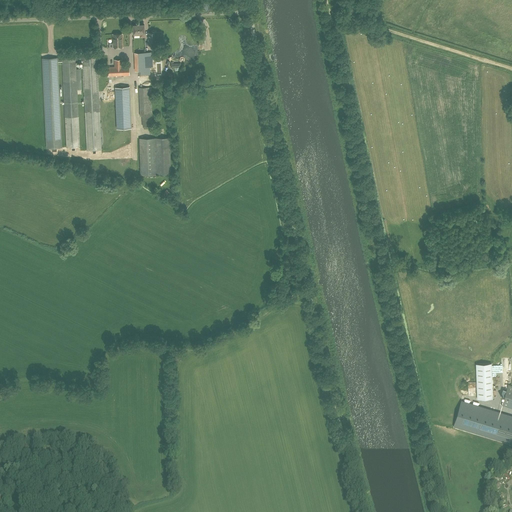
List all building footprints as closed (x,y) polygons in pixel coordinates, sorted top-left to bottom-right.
[(140,37),(145,37),(144,24),(133,25),(134,34),(140,33),(140,37)] [(160,32),(156,32),(156,31),(155,31),(155,30),(152,30),(152,31),(151,31),(152,32),(148,32),(149,44),(153,44),(153,41),(156,41),(156,37),(160,37),(162,37),(162,36),(162,35),(162,34),(162,33),(161,33),(160,32)] [(113,47),(123,47),(123,34),(113,34),(113,47)] [(146,52),(135,53),(135,71),(139,71),(139,75),(147,74),(146,58),(146,52)] [(97,55),(83,56),(83,61),(84,82),(98,82),(97,55)] [(62,57),(63,62),(64,82),(77,82),(76,61),(76,57),(62,57)] [(109,75),(129,74),(129,66),(109,67),(109,75)] [(77,82),(64,82),(65,118),(78,117),(77,90),(77,82)] [(98,82),(84,83),(85,100),(99,100),(98,82)] [(131,127),(130,86),(116,87),(117,128),(131,127)] [(151,87),(139,87),(138,87),(139,116),(142,116),(143,127),(153,126),(151,87)] [(85,101),(85,117),(100,116),(99,100),(85,101)] [(100,116),(85,117),(87,150),(102,150),(100,116)] [(78,117),(65,118),(67,147),(80,147),(78,117)] [(170,137),(155,138),(157,174),(171,174),(170,137)] [(155,138),(140,139),(142,175),(157,174),(155,138)] [(171,193),(167,189),(162,194),(166,198),(171,193)] [(477,399),(493,399),(491,363),(476,364),(477,399)] [(511,385),(508,385),(502,406),(511,408),(511,385)] [(453,427),(511,444),(511,415),(461,400),(453,427)]
